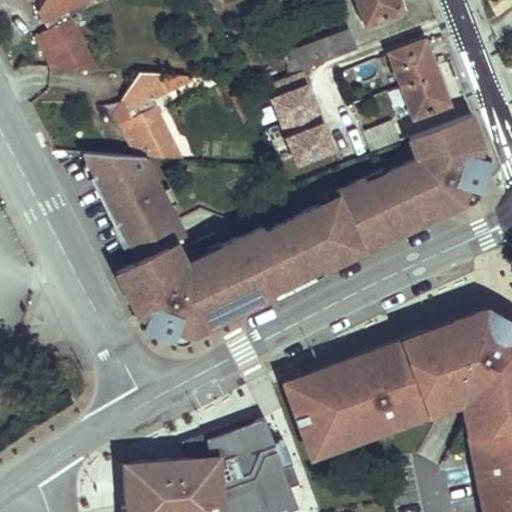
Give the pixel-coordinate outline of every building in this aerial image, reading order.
[(26,0),(35,18),(22,24),(39,57),(86,60),(56,0),(26,0)] [(491,16),(511,6),(511,0),(484,0),(483,1),(491,16)] [(312,25),(319,43),(346,32),(338,14),(312,25)] [(422,38),(389,52),(415,117),(449,103),(422,38)] [(332,148),(301,70),(265,84),(296,164),(332,148)] [(109,110),(131,155),(145,156),(152,157),(181,158),(150,97),(167,89),(160,74),(137,73),(109,110)] [(160,74),(167,89),(185,80),(183,76),(160,74)] [(163,108),(186,94),(181,86),(158,99),(163,108)] [(256,114),(245,92),(233,97),(245,120),(256,114)] [(131,155),(82,151),(136,259),(114,270),(136,314),(148,318),(145,329),(167,336),(170,326),(190,334),(462,204),(469,183),(480,186),(485,170),(476,167),(483,146),(470,112),(407,136),(415,157),(366,181),(364,177),(335,191),(336,194),(263,230),(261,225),(222,244),(225,248),(179,270),(165,244),(181,237),(167,210),(171,209),(145,156),(131,155)] [(365,134),(371,149),(375,148),(398,138),(391,122),(365,134)] [(511,315),(478,297),(467,301),(511,325),(511,315)] [(511,511),(511,325),(467,301),(367,338),(296,365),(298,371),(279,378),(302,441),(321,434),(323,440),(364,425),(362,419),(381,412),(378,405),(389,401),(446,380),(467,393),(480,451),(483,462),(475,464),(480,484),(474,485),(479,511),(511,511)] [(279,378),(298,371),(296,365),(276,372),(279,378)] [(480,451),(467,393),(446,380),(389,401),(393,413),(444,394),(455,402),(467,454),(480,451)] [(364,425),(383,418),(381,412),(362,419),(364,425)] [(280,511),(296,506),(289,486),(298,483),(291,463),(282,467),(263,417),(250,421),(206,438),(207,456),(181,458),(123,463),(126,511),(210,511),(222,511),(223,511),(280,511)] [(207,456),(206,438),(250,421),(248,417),(180,442),(181,458),(207,456)] [(323,440),(321,434),(302,441),(304,447),(323,440)] [(480,484),(475,464),(469,465),(474,485),(480,484)]
